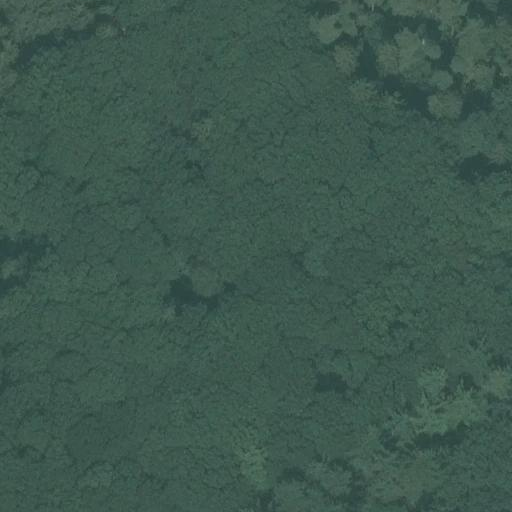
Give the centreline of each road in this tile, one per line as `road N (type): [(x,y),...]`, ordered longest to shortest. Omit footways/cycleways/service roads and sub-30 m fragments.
road 1 (track): [(32,0),(296,464)]
road 2 (track): [(511,339),(214,511)]
